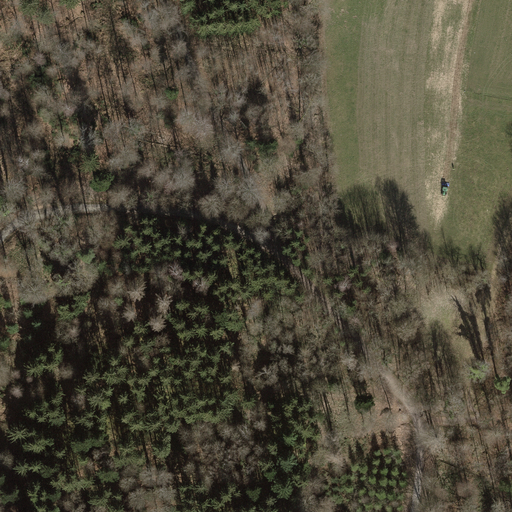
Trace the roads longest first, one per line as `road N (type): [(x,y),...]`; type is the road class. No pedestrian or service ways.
road 1 (track): [(412,511),(417,432),(405,398),(279,251)]
road 2 (track): [(279,251),(224,223),(134,208),(29,214),(0,236)]
road 3 (track): [(279,251),(162,0)]
